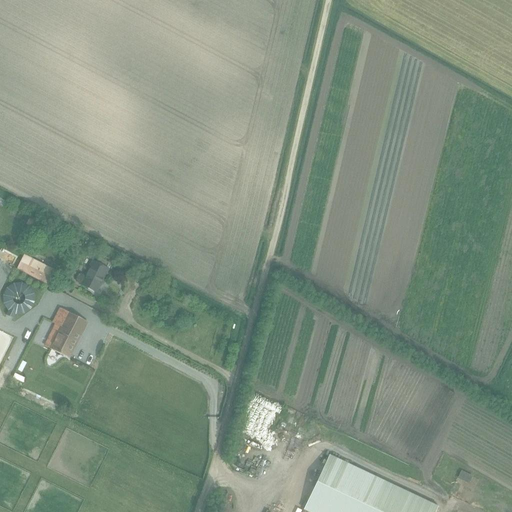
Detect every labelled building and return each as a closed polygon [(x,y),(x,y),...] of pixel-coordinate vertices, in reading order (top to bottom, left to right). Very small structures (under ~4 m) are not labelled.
[(26,225),(38,231),(44,221),(31,215),(26,225)] [(23,256),(16,270),(48,286),(53,278),(51,277),(54,271),(23,256)] [(94,292),(98,284),(100,285),(108,270),(106,269),(109,264),(99,258),(96,263),(92,261),(85,277),(80,274),(78,275),(75,280),(76,282),(81,284),(81,285),(87,288),(87,290),(92,293),(94,292)] [(159,300),(163,305),(169,301),(166,296),(159,300)] [(61,327),(50,349),(67,358),(76,341),(77,342),(87,322),(60,308),(52,323),(61,327)] [(267,451),(266,456),(277,460),(278,456),(267,451)] [(303,510),(307,511),(435,511),(438,507),(329,455),(303,510)] [(232,468),(231,474),(249,478),(250,472),(232,468)] [(260,493),(269,477),(263,474),(254,490),(260,493)] [(461,478),(457,486),(469,491),(473,483),(461,478)]
